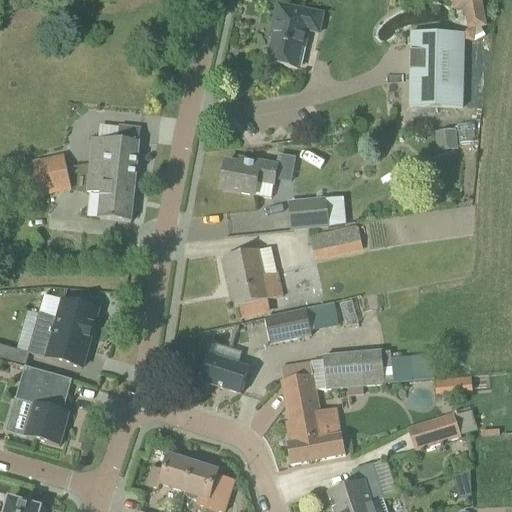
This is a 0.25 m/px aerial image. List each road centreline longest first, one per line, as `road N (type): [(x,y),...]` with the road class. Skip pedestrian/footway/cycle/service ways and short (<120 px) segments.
road 1 (unclassified): [(129,410),(218,0)]
road 2 (residential): [(273,511),(241,440),(129,410)]
